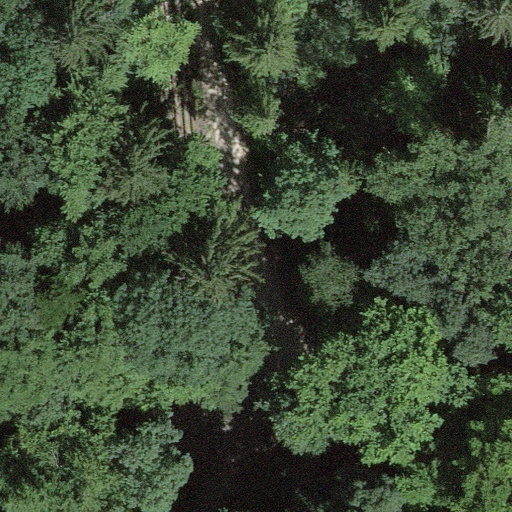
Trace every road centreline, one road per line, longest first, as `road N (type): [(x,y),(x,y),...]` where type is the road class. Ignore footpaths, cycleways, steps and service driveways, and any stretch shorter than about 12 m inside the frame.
road 1 (track): [(284,397),(284,351),(228,213),(213,0)]
road 2 (track): [(284,397),(159,290),(0,188)]
road 3 (track): [(511,504),(284,397)]
road 4 (track): [(215,511),(284,397)]
